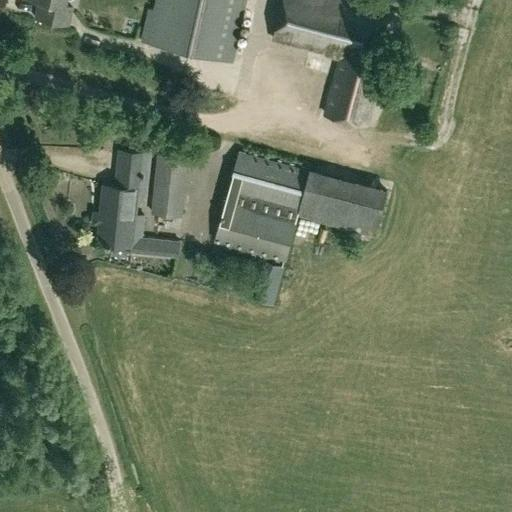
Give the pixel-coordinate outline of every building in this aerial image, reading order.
[(65,7),(66,0),(30,0),(40,2),(36,19),(69,26),(73,9),(65,7)] [(232,62),(246,0),(157,0),(155,11),(149,10),(142,42),(232,62)] [(388,16),(332,0),(284,0),(273,40),(340,59),(324,117),(366,129),(382,75),(372,72),(388,16)] [(394,177),(378,281),(430,289),(451,150),(415,144),(410,179),(394,177)] [(292,234),(308,168),(240,149),(214,243),(285,263),(292,234)] [(105,186),(99,243),(180,251),(181,240),(143,236),(145,217),(134,216),(137,187),(147,187),(150,154),(121,151),(117,187),(105,186)] [(183,217),(188,173),(190,156),(156,152),(154,170),(148,213),(183,217)]
